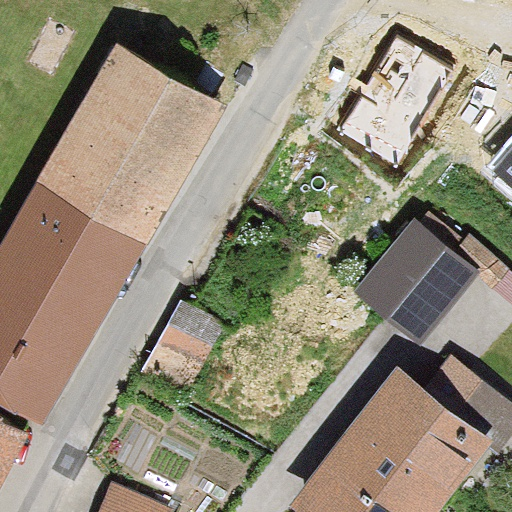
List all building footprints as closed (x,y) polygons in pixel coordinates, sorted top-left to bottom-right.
[(0,238),(0,400),(38,419),(227,100),(115,40),(0,238)] [(511,147),(491,172),(511,189),(511,147)] [(485,269),(413,213),(355,288),(427,344),(485,269)] [(181,289),(146,356),(194,381),(229,315),(181,289)] [(434,511),(493,435),(396,362),(288,505),(297,511),(434,511)] [(0,490),(38,419),(0,400),(0,490)] [(181,511),(182,511),(112,480),(98,511),(181,511)]
